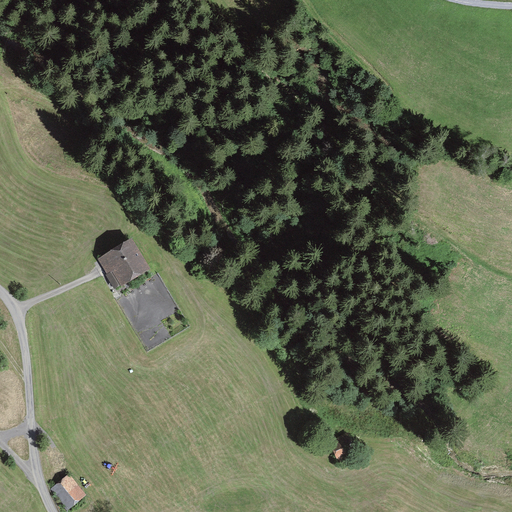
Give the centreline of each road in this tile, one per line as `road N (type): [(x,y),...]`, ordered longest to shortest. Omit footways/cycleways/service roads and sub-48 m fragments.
road 1 (track): [(198,0),(312,108),(387,194),(482,263),(511,275)]
road 2 (unclassified): [(52,511),(35,462),(19,321),(0,291)]
